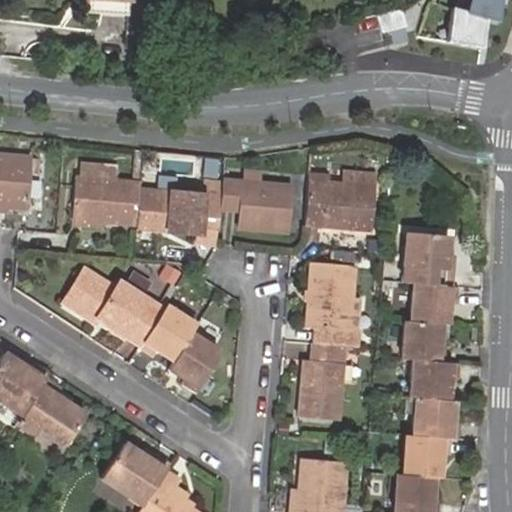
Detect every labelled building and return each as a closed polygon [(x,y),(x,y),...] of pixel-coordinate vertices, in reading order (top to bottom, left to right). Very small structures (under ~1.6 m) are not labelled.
[(97,0),(99,15),(142,14),(140,0),(97,0)] [(507,0),(469,0),(467,9),(453,5),(448,39),(483,45),(488,15),(506,20),(507,0)] [(401,6),(376,13),(381,31),(390,29),(394,41),(409,37),(401,6)] [(28,159),(0,155),(0,205),(4,206),(25,207),(28,159)] [(75,159),(74,174),(88,175),(98,176),(100,161),(75,159)] [(241,166),(240,178),(258,179),(259,167),(241,166)] [(325,169),(304,168),(300,220),(335,223),(336,219),(344,219),(344,224),(369,226),(372,181),(324,177),(325,169)] [(135,188),(136,179),(98,176),(88,175),(74,174),(72,174),(69,216),(132,222),(135,188)] [(240,178),(219,176),(219,181),(217,206),(238,208),(240,178)] [(258,179),(240,178),(238,208),(237,225),(283,228),(287,181),(258,179)] [(200,195),(198,225),(215,227),(217,206),(219,181),(201,180),(200,195)] [(200,195),(135,188),(132,222),(132,228),(158,231),(159,225),(165,226),(165,231),(197,235),(198,225),(200,195)] [(443,278),(445,248),(446,230),(403,226),(400,275),(408,276),(443,278)] [(443,278),(450,279),(454,249),(445,248),(443,278)] [(355,326),(346,325),(348,291),(350,260),(309,257),(303,323),(311,325),(310,338),(343,341),(354,342),(355,326)] [(68,308),(90,275),(80,269),(58,303),(68,308)] [(141,342),(160,309),(114,281),(110,288),(90,275),(68,308),(90,322),(93,318),(122,336),(125,332),(141,342)] [(408,276),(406,314),(438,317),(445,317),(447,295),(453,295),(453,279),(450,279),(443,278),(408,276)] [(348,291),(346,325),(355,326),(357,292),(348,291)] [(141,342),(138,346),(152,355),(155,350),(172,360),(166,369),(179,377),(177,381),(190,389),(212,354),(210,346),(189,332),(194,324),(163,304),(160,309),(141,342)] [(401,314),(399,352),(409,353),(442,355),(443,339),(436,338),(438,317),(406,314),(401,314)] [(445,317),(438,317),(436,338),(443,339),(445,317)] [(122,336),(138,346),(141,342),(125,332),(122,336)] [(310,338),(309,338),(308,355),(307,363),(299,363),(294,411),(337,414),(343,341),(310,338)] [(0,401),(22,416),(44,381),(20,366),(2,353),(0,356),(0,401)] [(409,430),(455,433),(456,419),(450,419),(451,397),(445,397),(447,371),(453,372),(454,356),(442,355),(409,353),(406,391),(405,411),(410,412),(409,430)] [(300,354),(299,363),(307,363),(308,355),(300,354)] [(44,381),(48,374),(25,359),(20,366),(44,381)] [(22,416),(17,424),(35,435),(39,430),(64,445),(82,416),(54,397),(58,390),(44,381),(22,416)] [(442,472),(444,450),(454,451),(455,433),(409,430),(402,429),(399,469),(437,472),(442,472)] [(141,506),(162,472),(138,456),(120,444),(99,478),(141,506)] [(162,472),(168,463),(144,446),(138,456),(162,472)] [(289,507),(288,511),(339,511),(343,456),(301,453),(298,487),(297,508),(289,507)] [(434,497),(437,472),(399,469),(396,469),(392,509),(433,511),(434,497)] [(141,506),(136,511),(191,511),(186,509),(180,505),(183,501),(186,497),(175,489),(178,483),(162,472),(141,506)] [(297,508),(298,487),(291,486),(289,507),(297,508)]
